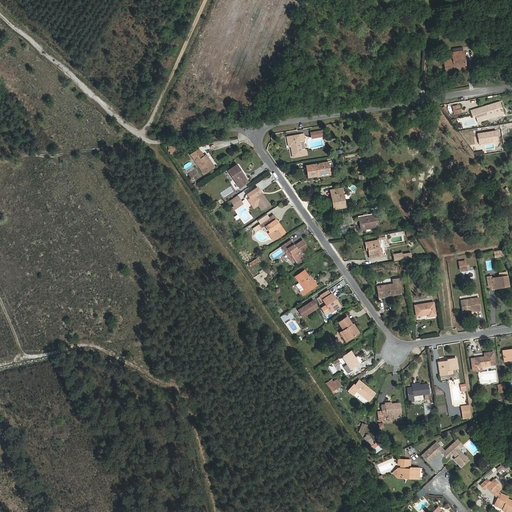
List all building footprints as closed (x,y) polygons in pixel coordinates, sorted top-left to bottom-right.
[(465,65),(463,51),(452,53),(453,59),(444,61),(445,71),(455,70),(454,67),(465,65)] [(503,113),(499,102),(470,111),(472,116),(476,115),(476,116),(477,120),(503,113)] [(461,113),(459,105),(452,106),(454,114),(461,113)] [(305,140),(303,134),(287,137),(289,147),(291,146),(293,157),(307,155),(306,149),(305,149),(304,141),(305,140)] [(203,156),(198,149),(191,154),(204,174),(214,167),(206,154),(203,156)] [(330,172),(328,162),(306,166),(308,177),(317,176),(316,173),(321,173),(321,174),(330,172)] [(239,173),(237,170),(239,168),(237,165),(228,171),(239,188),(248,182),(241,172),(239,173)] [(270,205),(261,191),(260,191),(257,187),(247,194),(250,198),(248,200),(254,208),(258,205),(262,210),(270,205)] [(345,207),(342,188),(332,190),(335,204),(333,204),(333,209),(345,207)] [(243,204),(237,196),(230,200),(234,206),(232,208),(233,210),(243,204)] [(221,205),(218,201),(210,206),(213,210),(221,205)] [(379,227),(376,213),(372,214),(372,215),(368,215),(367,213),(363,214),(363,216),(359,217),(362,230),(366,229),(370,228),(379,227)] [(279,226),(275,220),(276,219),(273,215),(253,229),(255,232),(261,228),(262,227),(263,227),(263,226),(264,226),(265,225),(270,232),(272,231),(277,238),(285,232),(280,225),(279,226)] [(277,238),(272,231),(270,232),(268,233),(273,240),(277,238)] [(307,248),(302,240),(295,246),(291,240),(282,246),(284,251),(285,251),(291,260),(294,258),(297,262),(303,258),(299,253),(307,248)] [(379,248),(378,240),(365,243),(366,248),(368,248),(368,251),(370,258),(382,256),(382,251),(380,251),(379,248)] [(403,259),(402,254),(402,253),(393,254),(395,261),(403,259)] [(251,266),(260,261),(258,257),(248,263),(250,266),(251,265),(251,266)] [(412,271),(411,263),(403,264),(404,272),(412,271)] [(309,277),(304,270),(295,276),(299,282),(296,285),(303,295),(317,285),(315,282),(313,283),(310,279),(308,280),(307,278),(309,277)] [(509,286),(506,272),(499,273),(500,277),(492,278),(491,276),(487,277),(489,287),(493,286),(493,287),(503,286),(503,287),(509,286)] [(402,294),(400,282),(399,278),(392,279),(393,284),(377,286),(378,297),(389,296),(388,293),(391,293),(391,295),(402,294)] [(334,300),(330,294),(328,291),(320,296),(326,305),(321,308),(326,314),(330,311),(335,308),(336,309),(340,306),(335,299),(334,300)] [(481,310),(479,298),(460,301),(462,313),(481,310)] [(318,307),(313,300),(309,303),(314,310),(318,307)] [(436,315),(433,302),(415,305),(416,316),(428,314),(428,316),(436,315)] [(314,310),(309,303),(298,310),(303,317),(314,310)] [(352,324),(347,316),(338,322),(344,330),(342,331),(348,340),(356,335),(350,325),(352,324)] [(359,333),(353,323),(352,324),(350,325),(356,335),(359,333)] [(348,340),(342,331),(340,332),(346,341),(348,340)] [(511,348),(503,350),(504,361),(511,359),(511,348)] [(360,364),(351,351),(333,362),(334,364),(339,361),(347,373),(350,371),(360,364)] [(495,364),(493,352),(484,353),(485,357),(483,357),(483,358),(481,358),(481,357),(471,358),(472,370),(476,370),(476,367),(481,366),(495,364)] [(458,369),(456,358),(446,359),(447,361),(444,361),(438,362),(440,375),(453,373),(452,370),(458,369)] [(352,374),(362,368),(360,364),(350,371),(352,374)] [(341,386),(336,380),(334,382),(328,386),(332,392),(334,390),(340,386),(341,386)] [(369,401),(375,393),(359,380),(354,386),(357,388),(356,390),(369,401)] [(430,393),(428,384),(421,385),(412,386),(412,388),(407,388),(409,401),(414,400),(413,395),(423,394),(430,393)] [(401,413),(400,403),(391,404),(385,405),(382,405),(382,411),(378,412),(379,420),(387,419),(387,420),(393,420),(392,414),(401,413)] [(470,416),(468,405),(461,406),(463,417),(470,416)] [(373,441),(368,435),(364,438),(368,444),(373,441)] [(463,445),(458,439),(445,451),(443,452),(447,457),(450,454),(451,454),(453,454),(454,454),(456,457),(454,458),(462,467),(466,462),(463,459),(463,458),(466,456),(459,449),(463,445)] [(443,449),(436,442),(425,452),(431,459),(441,451),(443,449)] [(431,459),(425,452),(421,456),(428,463),(431,459)] [(419,479),(419,468),(410,467),(410,460),(398,459),(398,465),(400,465),(400,468),(399,468),(399,473),(403,478),(419,479)] [(505,470),(501,465),(497,469),(500,474),(505,470)] [(399,473),(399,468),(398,468),(393,473),(398,478),(403,478),(399,473)] [(485,479),(493,472),(491,470),(483,477),(485,479)] [(500,487),(494,480),(493,480),(490,482),(487,479),(480,485),(484,489),(487,486),(494,493),(497,490),(500,487)] [(503,486),(496,479),(494,480),(500,487),(501,488),(503,486)] [(511,511),(511,500),(507,499),(508,497),(500,493),(497,497),(494,505),(503,509),(502,510),(505,511),(506,510),(507,511),(506,511),(511,511)]
